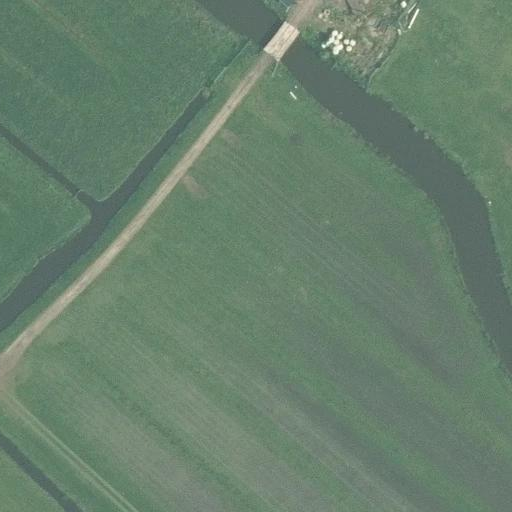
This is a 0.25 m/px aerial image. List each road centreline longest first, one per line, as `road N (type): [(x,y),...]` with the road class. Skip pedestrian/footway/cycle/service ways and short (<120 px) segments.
road 1 (track): [(0,366),(136,223),(307,0)]
road 2 (track): [(0,395),(130,511)]
